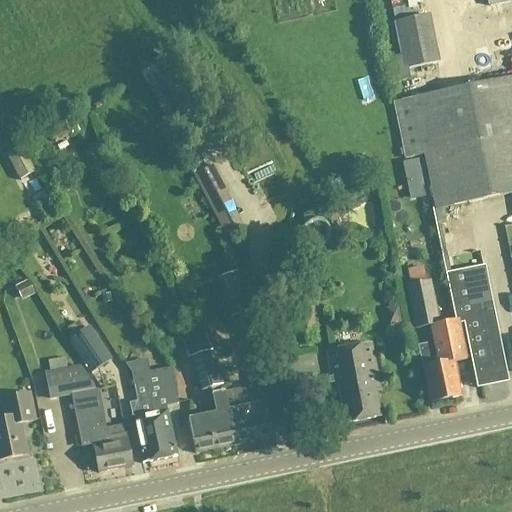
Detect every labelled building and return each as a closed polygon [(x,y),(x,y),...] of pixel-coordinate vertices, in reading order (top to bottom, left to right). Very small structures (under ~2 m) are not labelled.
[(400,0),(405,69),(436,67),(432,10),(419,10),(418,0),(400,0)] [(511,43),(501,44),(503,74),(511,73),(511,43)] [(404,160),(422,156),(434,212),(511,195),(511,78),(392,103),(404,160)] [(19,183),(35,175),(21,149),(5,157),(19,183)] [(244,230),(210,166),(191,177),(225,241),(244,230)] [(453,322),(454,327),(458,326),(457,321),(461,320),(475,386),(483,384),(482,381),(505,376),(482,268),(444,276),(454,322),(453,322)] [(237,275),(218,281),(233,331),(252,325),(237,275)] [(13,289),(20,302),(33,296),(26,282),(13,289)] [(429,405),(460,398),(452,365),(465,362),(458,326),(454,327),(453,322),(437,325),(428,282),(404,287),(414,332),(429,329),(433,345),(417,349),(429,405)] [(315,330),(309,297),(288,301),(294,334),(315,330)] [(72,341),(67,344),(90,377),(109,362),(89,330),(83,334),(77,324),(66,332),(72,341)] [(200,393),(221,386),(204,335),(181,343),(186,359),(189,358),(200,393)] [(325,354),(331,388),(337,387),(344,426),(379,419),(374,390),(378,389),(369,346),(325,354)] [(97,391),(93,392),(76,368),(43,375),(48,400),(70,396),(80,448),(91,446),(96,475),(130,468),(122,426),(104,430),(97,391)] [(153,413),(154,420),(159,443),(157,444),(156,445),(159,460),(175,456),(165,408),(176,405),(169,369),(140,375),(150,405),(152,413),(153,413)] [(159,443),(154,420),(153,413),(152,413),(150,405),(140,375),(131,377),(139,416),(130,418),(140,464),(159,460),(156,445),(157,444),(159,443)] [(233,448),(273,440),(268,418),(266,418),(263,405),(236,411),(232,393),(223,395),(227,414),(233,448)] [(0,402),(3,419),(0,419),(0,461),(26,457),(20,425),(34,422),(28,394),(0,398),(0,402)] [(194,456),(233,448),(227,414),(223,395),(211,397),(215,417),(187,422),(194,456)]
